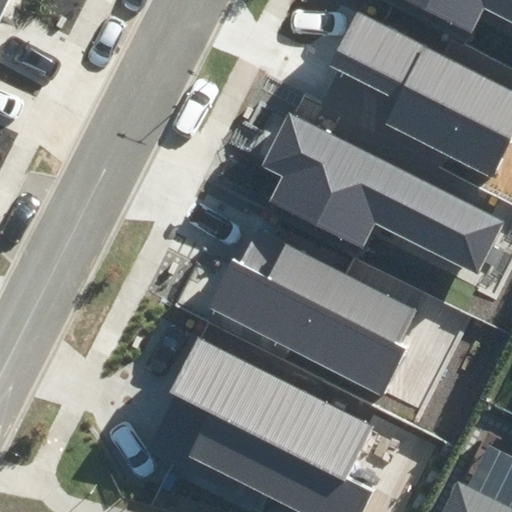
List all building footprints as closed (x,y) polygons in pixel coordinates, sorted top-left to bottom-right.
[(511,0),(434,0),(477,21),(487,0),(489,0),(511,11),(511,0)] [(347,58),(331,91),(451,151),(455,145),(497,167),(511,138),(511,77),(363,2),(337,53),(347,58)] [(289,161),(275,187),(370,235),(381,213),(487,266),(511,217),(511,212),(295,103),(270,152),(289,161)] [(255,207),(212,290),(393,384),(418,335),(405,328),(423,293),(255,207)] [(205,325),(145,436),(249,491),(258,476),(325,511),(358,511),(378,477),(349,462),(374,416),(205,325)] [(511,511),(511,492),(454,464),(430,511),(511,511)]
